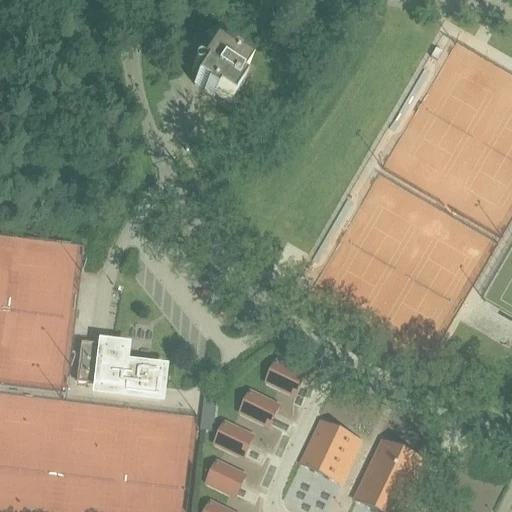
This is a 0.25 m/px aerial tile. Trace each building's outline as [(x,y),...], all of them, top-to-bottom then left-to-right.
[(204,92),(207,94),(227,107),(228,106),(224,103),(245,69),(234,62),(233,64),(210,49),(209,50),(214,53),(192,87),(203,94),(204,92)] [(81,348),(77,383),(87,384),(91,349),(81,348)] [(160,367),(112,361),(100,360),(97,381),(157,389),(159,379),(160,367)] [(265,385),(289,397),(294,399),(305,377),(276,363),(265,385)] [(204,394),(200,431),(206,432),(213,433),(218,396),(214,395),(204,394)] [(279,408),(274,405),(250,394),(239,416),(268,430),(279,408)] [(356,453),(356,452),(361,444),(322,424),(301,465),(340,485),(356,453)] [(214,447),(237,458),(243,461),(254,438),(225,425),(214,447)] [(372,511),(404,511),(428,466),(383,444),(353,502),(372,511)] [(246,478),(240,475),(217,464),(206,486),(235,500),(246,478)]
